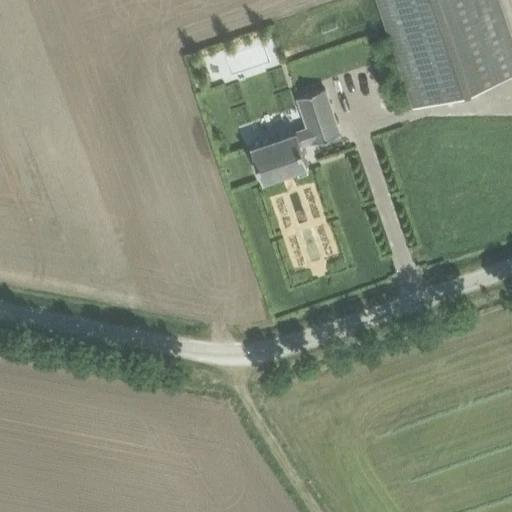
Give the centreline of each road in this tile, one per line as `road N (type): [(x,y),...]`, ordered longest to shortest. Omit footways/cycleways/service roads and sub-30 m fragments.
road 1 (unclassified): [(0,310),(233,355),(298,342),(511,267)]
road 2 (unknown): [(319,511),(243,395),(233,355)]
road 3 (unknown): [(367,119),(511,79)]
